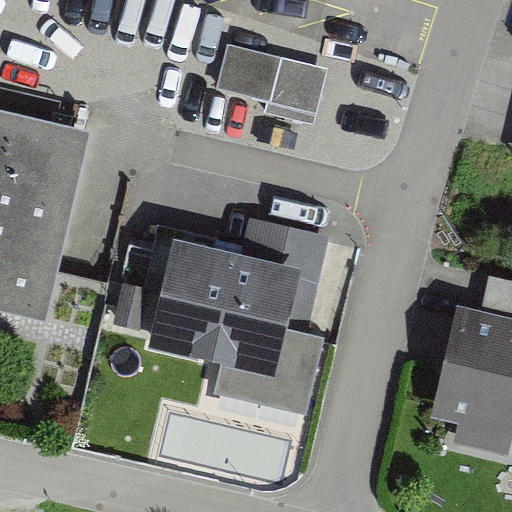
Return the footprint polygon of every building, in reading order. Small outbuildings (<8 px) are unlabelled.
[(327,70),(228,45),(217,89),(270,102),(267,112),(313,124),(327,70)] [(85,138),(0,118),(0,320),(41,329),(85,138)] [(246,252),(171,235),(143,356),(270,384),(279,342),(313,350),(337,243),(252,223),(246,252)] [(511,287),(490,282),(481,319),(511,326),(511,287)] [(511,326),(481,319),(458,314),(432,424),(457,430),(452,451),(511,466),(511,326)]
